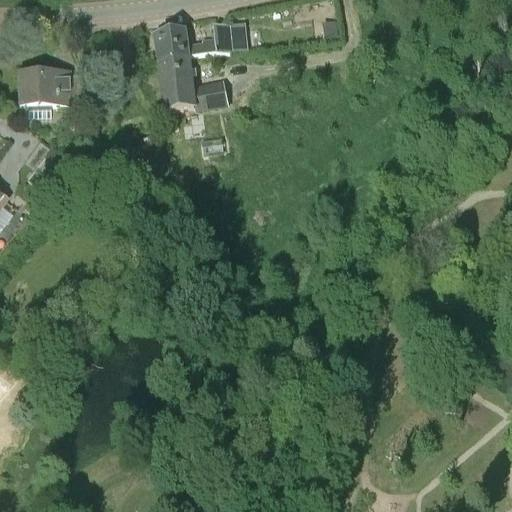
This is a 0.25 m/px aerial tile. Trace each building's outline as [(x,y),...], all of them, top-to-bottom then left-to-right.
[(339,41),(336,25),(323,27),(326,44),(339,41)] [(203,48),(187,50),(185,33),(158,37),(161,66),(189,62),(189,60),(218,58),(233,57),(230,29),(214,31),(216,45),(203,46),(203,48)] [(189,62),(161,66),(168,117),(195,114),(196,115),(230,111),(224,85),(193,90),(189,62)] [(80,82),(67,81),(67,78),(19,79),(19,111),(68,110),(68,102),(81,102),(80,82)] [(137,154),(129,143),(107,158),(114,169),(137,154)] [(69,182),(78,171),(52,151),(44,162),(63,177),(58,184),(64,188),(69,182)] [(0,215),(8,205),(0,198),(0,215)] [(251,474),(240,460),(231,467),(242,481),(251,474)]
